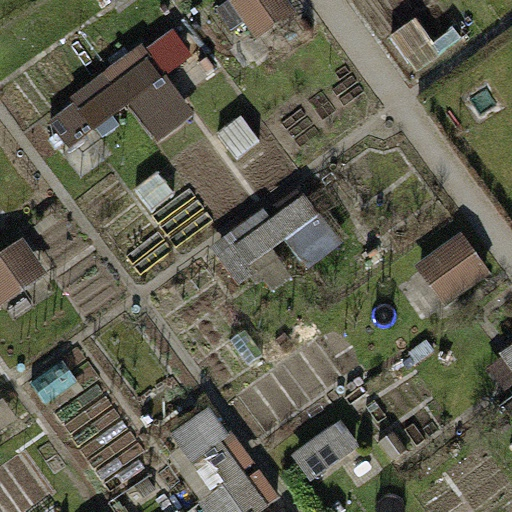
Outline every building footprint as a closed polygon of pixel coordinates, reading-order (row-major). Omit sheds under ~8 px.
[(237,0),(260,38),(303,12),(295,0),(237,0)] [(80,156),(143,110),(164,140),(203,112),(174,73),(201,54),(178,22),(50,114),(80,156)] [(452,305),(499,270),(466,227),(420,263),(452,305)] [(0,300),(3,305),(54,272),(29,233),(0,251),(0,300)] [(218,511),(262,511),(279,502),(215,406),(169,437),(218,511)]
